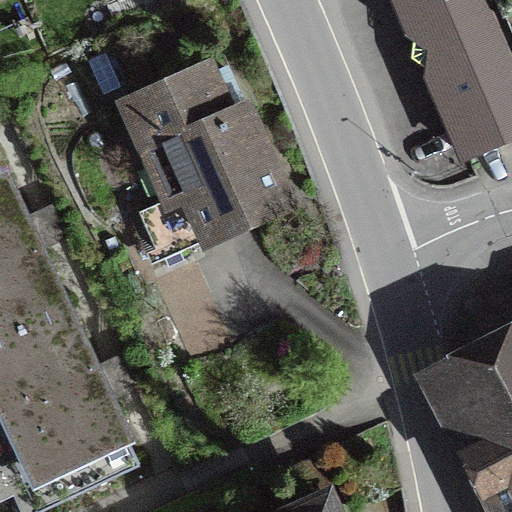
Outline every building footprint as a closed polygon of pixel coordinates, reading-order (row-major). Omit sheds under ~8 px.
[(511,129),(511,75),(479,0),(393,0),(459,152),(511,129)] [(310,229),(254,114),(153,163),(209,278),(310,229)] [(0,341),(63,311),(0,181),(0,341)] [(44,511),(139,466),(63,311),(0,341),(0,445),(32,511),(44,511)] [(511,511),(511,314),(430,357),(504,511),(511,511)] [(389,421),(299,462),(313,493),(338,482),(346,507),(400,484),(389,421)] [(335,511),(327,494),(289,511),(335,511)]
